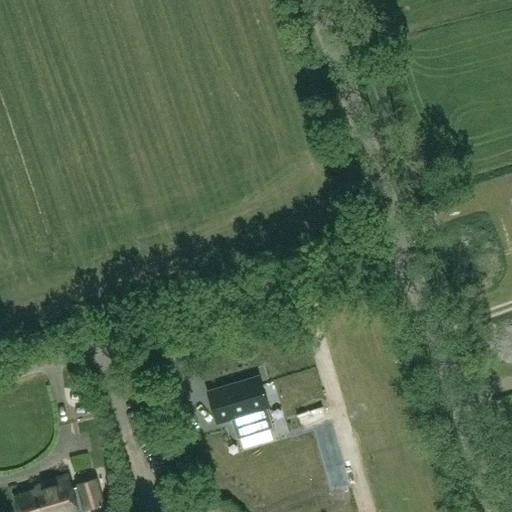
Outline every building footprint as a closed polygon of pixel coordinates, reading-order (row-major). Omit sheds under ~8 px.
[(256,376),(207,391),(217,424),(232,419),(237,438),(270,428),(265,409),(266,409),(256,376)] [(315,416),(321,431),(332,427),(326,412),(315,416)] [(334,488),(348,484),(335,439),(321,443),(334,488)] [(44,487),(15,495),(19,511),(72,511),(78,510),(67,475),(43,482),(44,487)] [(102,504),(96,478),(76,484),(84,509),(102,504)] [(250,506),(284,501),(282,490),(248,496),(250,506)] [(325,503),(328,511),(361,511),(353,492),(325,503)]
